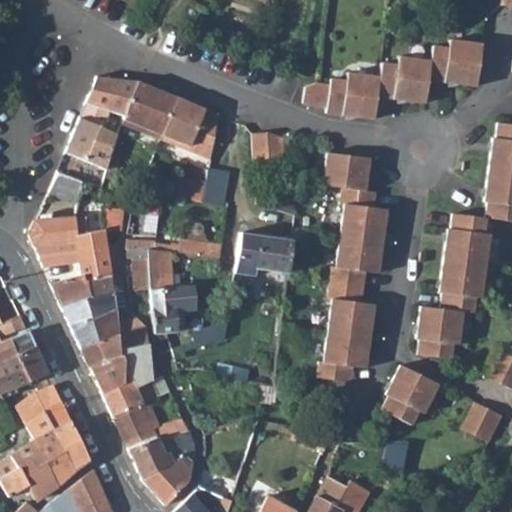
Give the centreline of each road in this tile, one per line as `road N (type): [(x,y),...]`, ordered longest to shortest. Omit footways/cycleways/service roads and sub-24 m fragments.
road 1 (residential): [(46,12),(262,109),(421,148)]
road 2 (residential): [(3,248),(19,265),(143,511)]
road 3 (residential): [(3,248),(14,181),(17,53),(46,12)]
road 4 (residential): [(421,148),(396,348)]
road 5 (residential): [(421,148),(509,83),(511,59)]
road 6 (residential): [(396,348),(511,405)]
